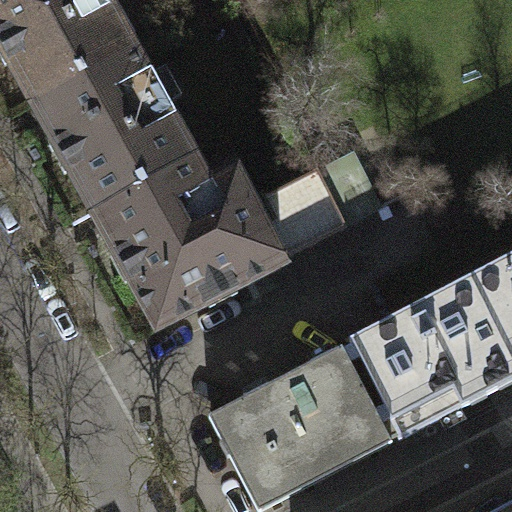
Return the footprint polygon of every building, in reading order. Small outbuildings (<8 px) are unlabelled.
[(133,48),(106,0),(0,0),(0,59),(4,68),(12,64),(32,102),(133,48)] [(192,158),(133,48),(32,102),(54,142),(48,145),(63,173),(69,170),(92,212),(192,158)] [(204,180),(192,158),(92,212),(114,253),(109,256),(124,284),(131,280),(158,331),(285,263),(283,258),(253,203),(233,165),(204,180)] [(345,159),(318,173),(346,224),(380,206),(363,175),(356,179),(345,159)] [(316,169),(253,203),(283,258),(346,224),(318,173),(316,169)] [(511,269),(355,352),(401,439),(511,381),(511,269)] [(351,343),(205,419),(254,511),(261,511),(401,439),(355,352),(351,343)] [(511,511),(511,503),(494,511),(511,511)]
